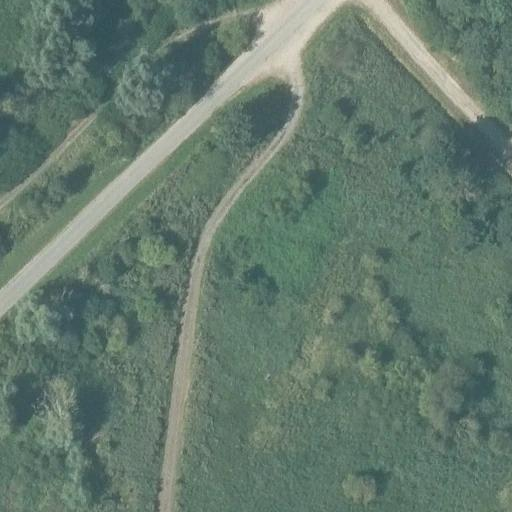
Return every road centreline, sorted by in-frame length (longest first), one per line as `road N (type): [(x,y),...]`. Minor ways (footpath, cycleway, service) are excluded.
road 1 (track): [(276,40),(297,73),(300,121),(213,220),(187,331),(162,511)]
road 2 (tertiary): [(0,309),(317,0)]
road 3 (track): [(0,208),(148,61),(226,24),(260,17),(291,25)]
road 4 (track): [(372,0),(472,114)]
